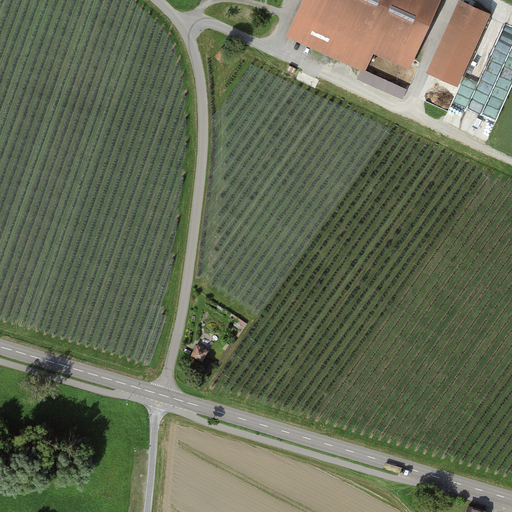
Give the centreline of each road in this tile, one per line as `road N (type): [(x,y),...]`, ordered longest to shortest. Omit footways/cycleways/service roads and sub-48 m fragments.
road 1 (residential): [(160,0),(192,43),(204,138),(179,327),(161,394)]
road 2 (tertiary): [(161,394),(511,499)]
road 3 (track): [(511,161),(212,25),(182,22)]
road 4 (tertiary): [(0,346),(161,394)]
